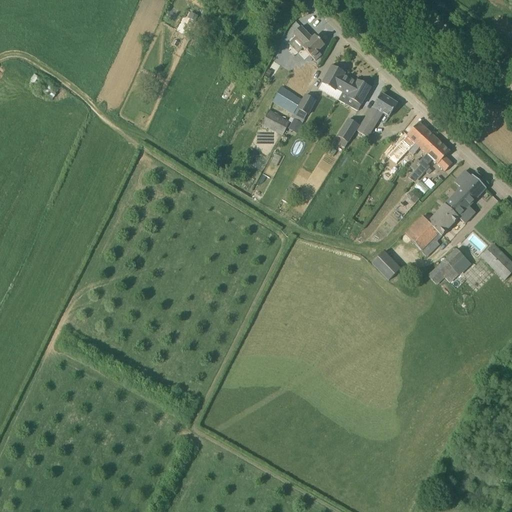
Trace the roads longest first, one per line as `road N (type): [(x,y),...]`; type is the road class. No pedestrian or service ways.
road 1 (track): [(420,213),(389,245),(368,252),(323,245),(128,131),(23,54),(0,59)]
road 2 (unclassified): [(511,192),(306,0)]
road 3 (tertiary): [(402,0),(511,88)]
